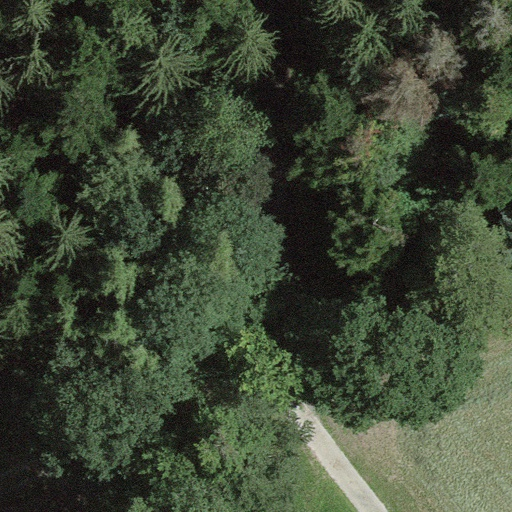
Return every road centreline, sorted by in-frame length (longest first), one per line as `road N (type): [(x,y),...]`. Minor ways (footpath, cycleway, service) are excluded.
road 1 (track): [(375,511),(282,391),(271,340),(258,0)]
road 2 (track): [(0,484),(271,340)]
